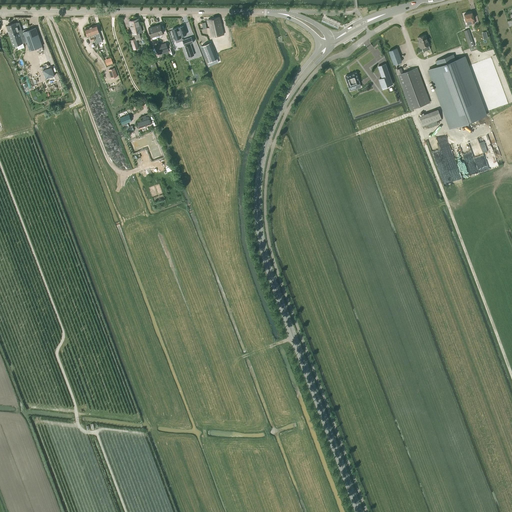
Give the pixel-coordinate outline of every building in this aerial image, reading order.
[(472,12),(464,14),(466,21),(467,21),(468,25),(475,23),(472,12)] [(219,17),(214,19),(218,36),(223,35),(219,17)] [(141,39),(139,33),(142,32),(138,19),(129,21),(132,34),(134,34),(135,39),(131,40),(134,50),(139,48),(136,40),(141,39)] [(207,21),(207,22),(208,23),(209,23),(212,37),(218,36),(214,19),(208,20),(207,21)] [(19,23),(16,24),(16,23),(6,26),(13,46),(26,42),(19,23)] [(97,25),(91,27),(94,35),(94,37),(95,40),(96,43),(102,41),(99,33),(97,25)] [(160,25),(153,27),(156,36),(156,38),(159,37),(159,36),(159,35),(163,34),(160,25)] [(172,30),(175,40),(184,37),(183,35),(186,34),(183,26),(172,30)] [(91,27),(85,29),(88,37),(90,36),(90,38),(94,37),(94,35),(91,27)] [(156,36),(153,27),(148,29),(151,37),(153,37),(153,39),(156,38),(156,36)] [(30,51),(42,47),(36,28),(23,32),(30,51)] [(475,46),(469,29),(464,31),(470,48),(475,46)] [(420,48),(429,45),(425,35),(417,37),(420,44),(419,44),(420,48)] [(183,40),(182,40),(183,41),(184,46),(185,45),(189,44),(193,43),(191,37),(183,40)] [(166,43),(159,46),(161,51),(162,54),(169,52),(166,43)] [(211,43),(202,47),(208,63),(217,59),(211,43)] [(185,46),(187,54),(188,57),(194,55),(193,52),(190,44),(190,45),(189,44),(185,45),(185,46)] [(402,61),(397,48),(389,51),(394,64),(402,61)] [(455,59),(453,54),(435,61),(437,66),(427,70),(449,129),(487,115),(465,56),(455,59)] [(200,63),(193,65),(195,71),(202,68),(200,63)] [(386,64),(378,67),(382,78),(379,80),(382,88),(385,87),(393,84),(390,75),(386,64)] [(111,78),(117,76),(114,68),(109,70),(111,78)] [(411,110),(430,103),(417,68),(398,75),(411,110)] [(51,69),(42,72),(45,79),(53,76),(51,69)] [(356,72),(345,76),(349,87),(360,83),(356,72)] [(442,119),(438,110),(419,116),(423,126),(442,119)] [(123,125),(132,121),(129,115),(128,116),(126,112),(119,114),(123,125)] [(139,128),(151,124),(148,115),(142,117),(143,121),(137,123),(139,128)] [(453,181),(499,167),(488,134),(477,137),(477,139),(459,144),(465,163),(466,163),(466,165),(459,168),(458,164),(447,168),(439,140),(430,143),(441,178),(451,175),(453,181)] [(138,138),(130,140),(132,148),(139,146),(138,138)]
